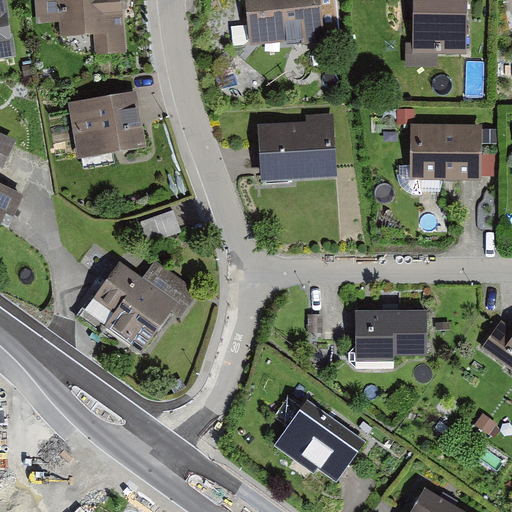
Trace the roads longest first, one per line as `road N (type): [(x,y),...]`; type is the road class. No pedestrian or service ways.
road 1 (residential): [(170,0),(194,119),(256,273)]
road 2 (residential): [(511,269),(256,273)]
road 3 (tertiary): [(0,328),(77,415),(157,475)]
road 4 (tertiary): [(177,448),(0,324)]
road 5 (residential): [(256,273),(225,379),(177,448)]
